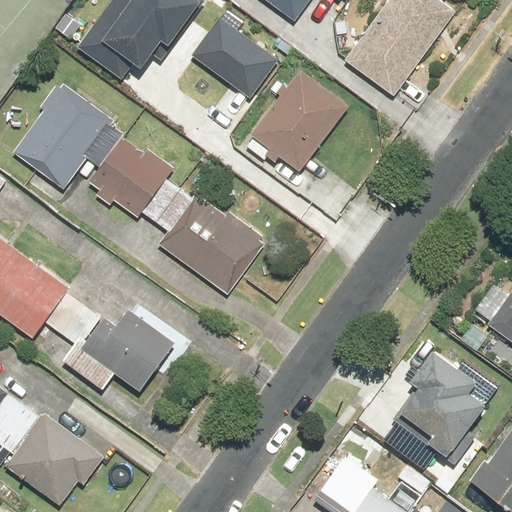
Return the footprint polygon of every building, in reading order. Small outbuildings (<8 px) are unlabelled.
[(136,74),(156,44),(166,51),(199,1),(197,0),(109,0),(76,49),(121,80),(129,68),(136,74)] [(335,0),(338,2),(339,0),(263,0),(294,22),(309,0),(335,0)] [(438,0),(383,0),(386,2),(343,63),(392,97),(453,11),(438,0)] [(218,17),(190,56),(248,99),(277,60),(218,17)] [(348,109),(299,72),(248,138),(297,176),(348,109)] [(110,208),(113,202),(137,218),(173,165),(148,149),(143,156),(115,137),(120,131),(106,122),(110,116),(61,82),(11,155),(62,190),(82,161),(90,166),(81,180),(97,191),(93,197),(110,208)] [(189,196),(165,180),(143,216),(167,231),(189,196)] [(219,222),(190,201),(158,245),(228,295),(261,249),(249,240),(255,232),(227,212),(219,222)] [(0,240),(0,317),(30,340),(67,291),(0,240)] [(511,290),(507,298),(492,287),(475,311),(490,321),(485,327),(511,346),(511,290)] [(112,327),(67,297),(46,328),(71,344),(59,362),(102,391),(111,377),(137,394),(158,363),(170,371),(191,340),(138,304),(129,317),(122,312),(112,327)] [(410,383),(418,389),(400,416),(432,438),(428,443),(448,457),(484,405),(469,395),(476,385),(430,353),(410,383)] [(38,419),(0,389),(0,448),(12,458),(4,468),(56,507),(75,483),(81,487),(103,459),(42,413),(38,419)] [(511,426),(473,482),(511,510),(511,426)] [(400,511),(366,487),(347,511),(400,511)]
